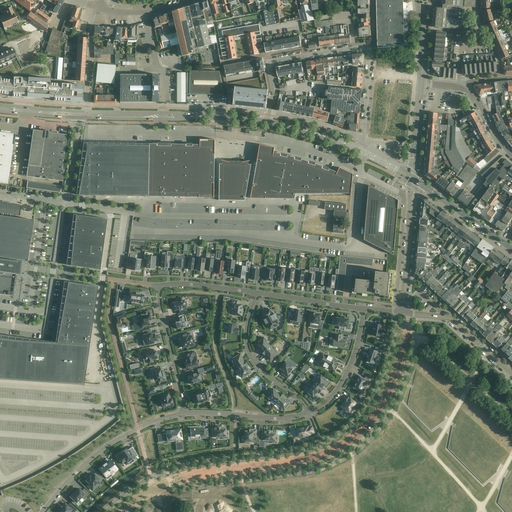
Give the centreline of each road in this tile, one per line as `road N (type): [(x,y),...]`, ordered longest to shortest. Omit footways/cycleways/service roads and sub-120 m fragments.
road 1 (secondary): [(271,123),(86,114)]
road 2 (residential): [(184,413),(100,451),(41,511)]
road 3 (unclassified): [(79,114),(66,202),(0,193)]
road 4 (residential): [(353,48),(268,62),(271,123)]
road 5 (residential): [(256,293),(246,348),(308,413)]
road 6 (tertiary): [(402,312),(411,177)]
road 7 (tertiary): [(511,375),(449,318),(402,312)]
road 8 (residential): [(159,284),(184,413)]
road 9 (residential): [(308,413),(184,413)]
road 10 (residential): [(362,309),(348,368),(332,396),(308,413)]
